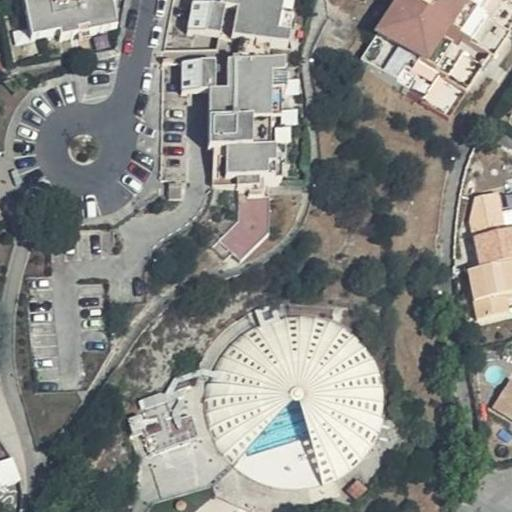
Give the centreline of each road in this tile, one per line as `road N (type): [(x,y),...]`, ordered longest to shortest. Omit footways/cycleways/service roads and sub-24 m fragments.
road 1 (residential): [(114,120),(123,142),(116,165),(99,179),(76,180),(59,168),(50,131),(56,116),(96,112)]
road 2 (residential): [(148,0),(114,120)]
